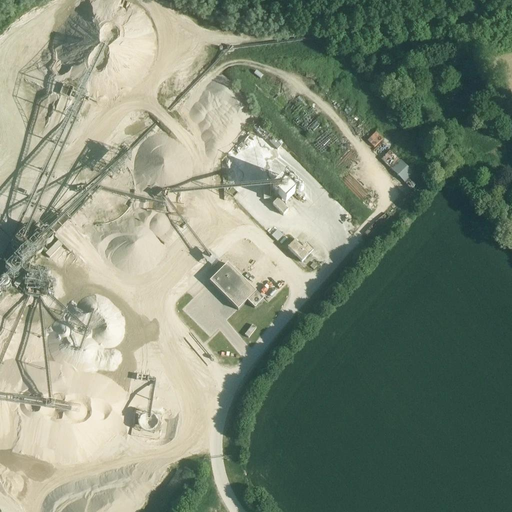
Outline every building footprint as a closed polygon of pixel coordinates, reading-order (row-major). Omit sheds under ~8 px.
[(377,132),(367,141),(374,149),(384,140),(377,132)] [(406,182),(415,173),(401,160),(392,169),(406,182)] [(488,168),(482,173),(493,184),(499,179),(488,168)] [(304,196),(287,180),(273,195),(289,211),(304,196)] [(279,229),(273,235),(279,242),(285,236),(279,229)] [(304,249),(296,242),(289,249),(307,266),(318,255),(308,245),(304,249)] [(265,300),(229,265),(211,284),(240,312),(249,302),(256,310),(265,300)]
